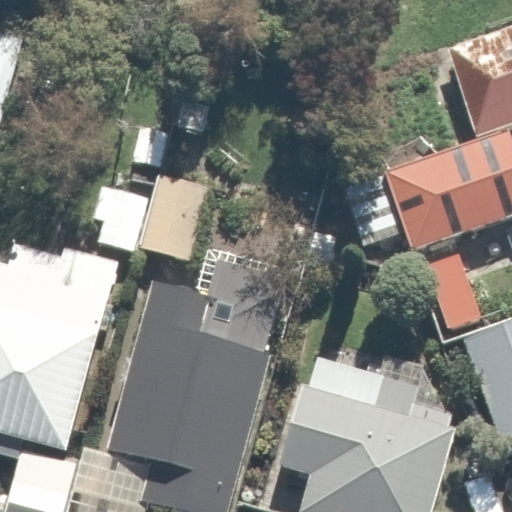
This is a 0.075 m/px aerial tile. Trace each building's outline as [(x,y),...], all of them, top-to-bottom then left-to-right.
[(452,83),(475,154),(511,141),(511,25),(441,49),(452,83)] [(44,40),(0,27),(0,143),(15,147),(44,40)] [(475,154),(452,83),(386,105),(409,176),(475,154)] [(409,176),(354,194),(371,246),(405,235),(413,261),(511,228),(511,141),(475,154),(409,176)] [(0,239),(0,456),(18,461),(6,511),(62,511),(121,269),(0,239)] [(249,511),(292,307),(147,277),(100,508),(118,511),(249,511)] [(511,325),(472,341),(511,446),(511,325)] [(305,395),(286,478),(318,485),(312,511),(448,511),(467,433),(305,395)]
